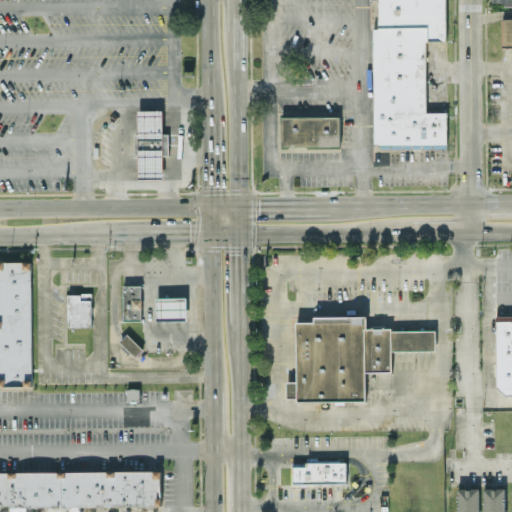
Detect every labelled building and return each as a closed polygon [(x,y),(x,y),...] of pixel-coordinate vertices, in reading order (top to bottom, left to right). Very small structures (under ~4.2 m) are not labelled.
[(381,0),(381,27),(374,27),(376,145),(451,144),(451,110),(429,111),(429,39),(448,39),(447,0),(381,0)] [(511,18),(502,18),(502,46),(511,46),(511,18)] [(163,178),(163,155),(168,155),(168,139),(163,139),(163,109),(137,109),(137,178),(163,178)] [(282,115),(343,114),(344,144),(283,145),(282,115)] [(31,261),(0,261),(0,386),(32,386),(31,261)] [(141,284),(141,319),(123,319),(123,284),(141,284)] [(68,326),(91,327),(91,292),(81,292),(81,294),(68,294),(68,326)] [(156,297),(186,296),(186,319),(157,319),(156,297)] [(496,315),(511,314),(511,394),(505,395),(497,386),(496,315)] [(366,370),(366,400),(297,401),(297,396),(287,396),(287,381),(296,381),(296,321),(315,321),(315,315),(366,315),(366,327),(391,327),(436,326),(436,347),(391,349),(391,370),(366,370)] [(143,348),(135,356),(119,340),(127,333),(143,348)] [(293,482),(346,482),(345,460),(307,461),(307,462),(292,462),(293,482)] [(0,471),(160,470),(162,505),(0,506),(0,471)] [(457,511),(479,511),(479,487),(457,487),(457,511)] [(483,511),(505,511),(505,487),(483,487),(483,511)]
